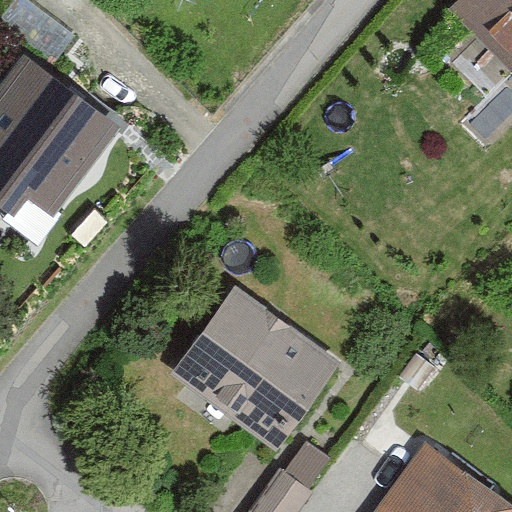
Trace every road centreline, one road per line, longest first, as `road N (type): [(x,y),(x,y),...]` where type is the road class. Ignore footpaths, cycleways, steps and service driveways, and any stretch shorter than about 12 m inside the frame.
road 1 (residential): [(353,0),(24,386),(0,446)]
road 2 (residential): [(84,511),(64,466),(34,448),(0,447)]
